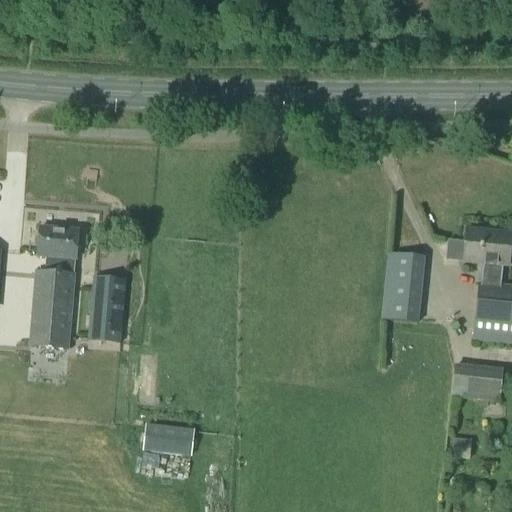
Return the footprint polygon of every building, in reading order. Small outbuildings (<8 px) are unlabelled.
[(38,229),(35,260),(44,261),(43,274),(33,273),(27,350),(67,353),(74,277),(72,277),(73,263),(74,264),(76,232),(38,229)] [(465,231),(462,266),(481,268),(479,285),(476,285),(470,343),(511,347),(511,288),(500,287),(501,270),(506,271),(510,236),(465,231)] [(382,305),(417,309),(422,260),(387,256),(382,305)] [(86,344),(119,347),(124,282),(91,279),(86,344)] [(75,344),(72,394),(100,396),(103,360),(95,359),(96,346),(75,344)] [(5,361),(3,412),(53,414),(55,363),(5,361)] [(446,369),(445,396),(494,397),(495,370),(446,369)] [(194,432),(145,427),(142,454),(191,459),(194,432)] [(471,442),(450,440),(448,460),(469,462),(471,442)]
